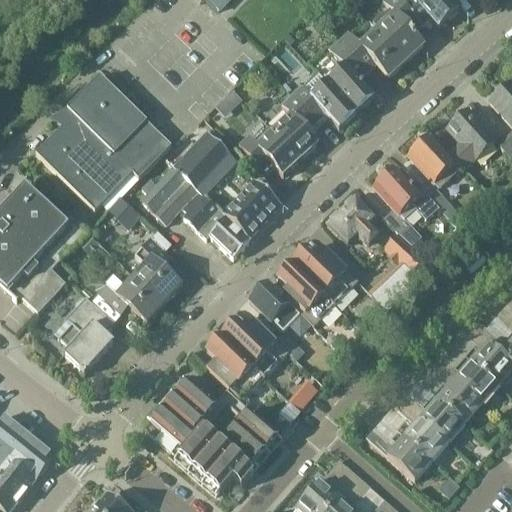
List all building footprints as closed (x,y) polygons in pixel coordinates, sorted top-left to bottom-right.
[(205,0),(218,13),(230,0),(205,0)] [(377,35),(406,67),(424,50),(413,38),(422,30),(393,0),(390,0),(383,7),(394,20),(377,35)] [(393,0),(422,30),(430,22),(438,31),(459,11),(448,0),(393,0)] [(349,38),(340,47),(368,78),(377,69),(389,82),(406,67),(377,35),(371,28),(354,44),(349,38)] [(360,86),(368,78),(340,47),(328,57),(325,54),(308,68),(315,76),(317,79),(356,120),(375,102),(360,86)] [(301,93),(292,102),(316,128),(325,120),(340,136),(356,120),(317,79),(315,76),(302,92),(301,93)] [(95,215),(134,176),(140,182),(171,151),(159,139),(160,138),(101,81),(68,114),(74,119),(37,158),(95,215)] [(511,85),(489,106),(511,130),(511,134),(507,139),(510,143),(511,145),(511,85)] [(274,135),(301,163),(318,147),(311,140),(319,132),(315,129),(316,128),(292,102),(283,111),(291,119),(274,135)] [(467,173),(476,165),(475,164),(497,144),(469,113),(447,133),(460,148),(451,155),(463,169),(467,173)] [(301,163),(274,135),(273,136),(269,131),(254,146),(249,141),(240,150),(264,176),(273,168),(284,179),(301,163)] [(209,138),(142,206),(154,217),(167,229),(178,217),(198,196),(195,194),(208,180),(230,158),(209,138)] [(507,139),(497,148),(501,151),(511,163),(511,145),(510,143),(507,139)] [(463,169),(451,155),(446,159),(429,141),(409,159),(439,191),(463,169)] [(404,222),(414,213),(425,224),(438,212),(428,202),(423,197),(420,200),(394,172),(374,191),(395,212),(404,222)] [(256,185),(224,220),(249,243),(281,209),(256,185)] [(67,288),(54,276),(63,266),(88,237),(73,223),(67,228),(30,194),(8,217),(20,229),(0,250),(0,281),(39,318),(67,288)] [(428,202),(438,212),(451,227),(459,219),(436,194),(428,202)] [(198,196),(178,217),(184,223),(195,233),(215,213),(198,196)] [(368,247),(376,239),(367,230),(375,221),(355,200),(327,228),(348,249),(359,238),(368,247)] [(395,212),(383,222),(399,239),(407,248),(411,251),(421,241),(404,222),(395,212)] [(215,213),(195,233),(207,244),(210,240),(217,247),(234,263),(249,247),(249,244),(249,243),(224,220),(222,218),(218,216),(215,213)] [(174,263),(166,255),(171,250),(157,236),(136,259),(145,268),(134,280),(164,308),(183,289),(165,272),(174,263)] [(430,271),(424,264),(407,248),(399,239),(384,254),(399,267),(400,266),(403,269),(405,267),(412,275),(414,274),(420,281),(430,271)] [(336,309),(359,286),(325,252),(317,261),(308,252),(305,255),(301,255),(296,260),(296,264),(293,268),(336,309)] [(281,280),(278,283),(287,291),(283,295),(288,300),(285,302),(301,318),(315,331),(336,309),(293,268),(290,271),(286,271),(281,276),(281,280)] [(91,306),(113,327),(129,311),(146,328),(164,308),(134,280),(123,292),(113,283),(110,286),(106,282),(97,292),(99,294),(95,298),(97,300),(91,306)] [(289,328),(290,329),(301,318),(285,302),(268,286),(261,293),(257,293),(251,300),(250,303),(249,305),(271,326),(273,324),(283,334),(289,328)] [(113,327),(91,306),(86,302),(85,304),(81,300),(74,308),(77,311),(65,325),(71,330),(59,343),(69,352),(63,358),(84,378),(115,346),(105,336),(113,327)] [(511,369),(511,346),(508,351),(474,321),(467,328),(511,369)] [(222,340),(265,382),(289,357),(255,324),(246,333),(237,325),(234,328),(230,328),(226,333),(226,337),(222,340)] [(500,392),(511,378),(511,369),(467,328),(461,335),(482,354),(472,366),(500,392)] [(207,373),(228,394),(241,407),(265,382),(222,340),(219,343),(215,343),(211,348),(211,352),(208,355),(216,363),(207,373)] [(483,410),(500,392),(472,366),(462,377),(440,359),(434,366),(483,410)] [(438,404),(467,429),(483,410),(434,366),(428,373),(449,392),(438,404)] [(241,493),(254,478),(249,474),(279,440),(241,407),(228,394),(215,409),(188,385),(150,428),(182,457),(177,463),(220,501),(233,486),(241,493)] [(450,448),(467,429),(438,404),(428,415),(407,397),(400,404),(450,448)] [(400,404),(394,411),(416,429),(405,442),(433,467),(450,448),(400,404)] [(0,511),(1,511),(13,511),(50,465),(47,463),(51,458),(4,418),(0,422),(0,511)] [(387,460),(416,486),(433,467),(405,442),(395,452),(374,433),(367,441),(388,460),(387,460)] [(296,511),(332,511),(341,502),(329,492),(347,471),(340,464),(321,485),(296,511)] [(332,511),(365,511),(378,498),(370,492),(352,511),(351,511),(341,502),(332,511)] [(94,511),(124,511),(106,497),(94,511)] [(378,498),(365,511),(377,511),(385,504),(378,498)]
